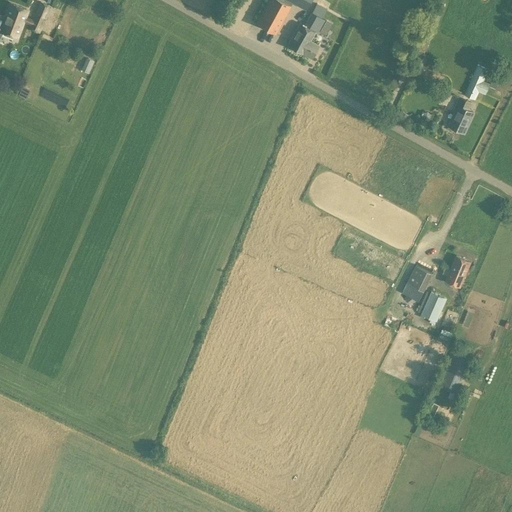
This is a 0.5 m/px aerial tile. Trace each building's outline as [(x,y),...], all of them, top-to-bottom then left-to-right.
[(267,0),(255,23),(276,34),(293,2),(307,10),(311,0),(267,0)] [(0,14),(0,36),(2,31),(18,37),(24,22),(26,16),(29,9),(9,2),(4,16),(0,14)] [(30,25),(29,28),(39,32),(50,6),(40,2),(33,19),(30,25)] [(310,41),(315,32),(323,19),(322,18),(327,9),(317,3),(304,26),(299,23),(287,45),(303,53),(312,58),(319,45),(310,41)] [(90,72),(93,60),(87,58),(84,71),(90,72)] [(478,64),(464,94),(476,99),(479,91),(486,94),(491,83),(484,80),(489,69),(478,64)] [(475,112),(469,109),(473,102),(460,96),(453,111),(455,112),(448,125),(465,133),(475,112)] [(460,287),(471,261),(456,255),(446,281),(460,287)] [(433,273),(416,265),(402,292),(419,300),(433,273)] [(425,315),(437,320),(447,299),(427,291),(418,311),(421,313),(420,316),(424,318),(425,315)] [(451,380),(453,381),(464,355),(450,349),(435,387),(448,393),(452,385),(449,384),(451,380)] [(434,402),(428,413),(434,416),(440,405),(434,402)]
